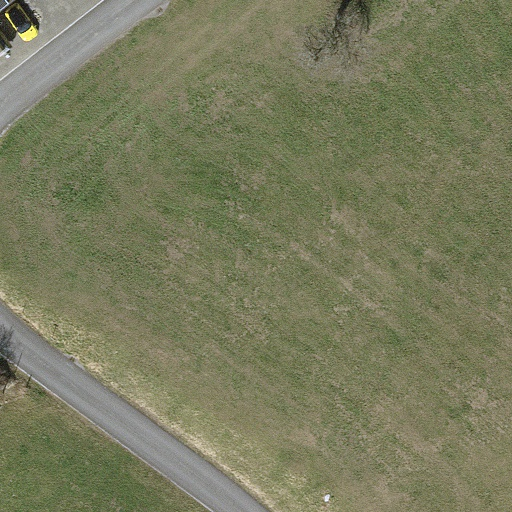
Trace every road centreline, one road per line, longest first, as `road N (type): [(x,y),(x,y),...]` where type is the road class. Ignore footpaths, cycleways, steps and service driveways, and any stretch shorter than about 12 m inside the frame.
road 1 (unclassified): [(239,511),(0,330)]
road 2 (unclassified): [(0,111),(142,0)]
